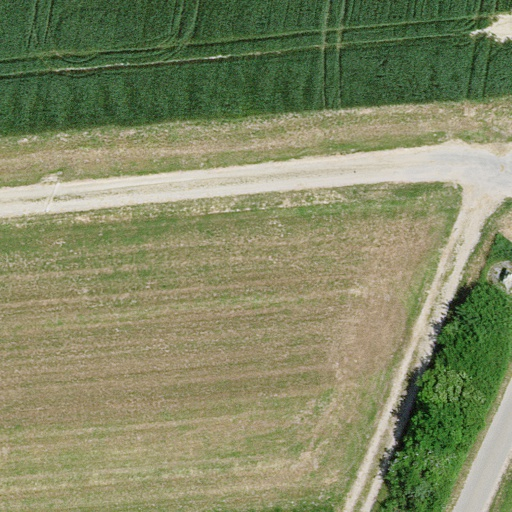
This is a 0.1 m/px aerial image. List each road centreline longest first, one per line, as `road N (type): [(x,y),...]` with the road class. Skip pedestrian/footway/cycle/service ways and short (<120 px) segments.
road 1 (track): [(511,174),(0,201)]
road 2 (track): [(357,511),(486,181),(511,178)]
